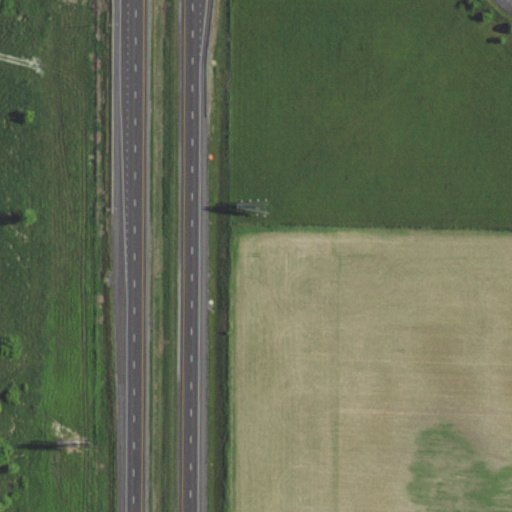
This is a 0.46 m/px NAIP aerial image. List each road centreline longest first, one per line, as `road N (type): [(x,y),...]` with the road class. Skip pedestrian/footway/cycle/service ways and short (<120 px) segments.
road 1 (motorway): [(196,511),(191,0)]
road 2 (motorway): [(133,0),(130,511)]
